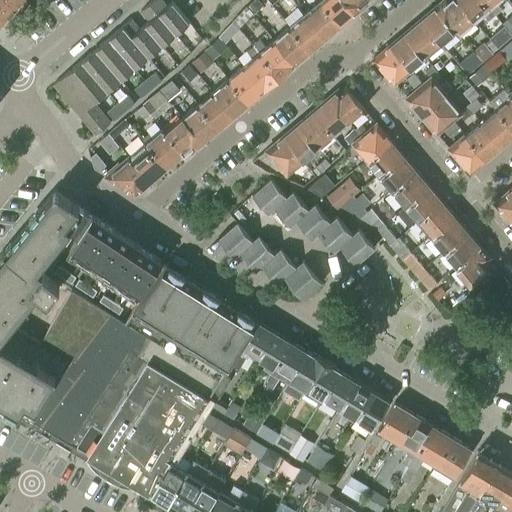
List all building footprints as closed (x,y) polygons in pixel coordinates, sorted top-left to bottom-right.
[(0,0),(0,22),(20,0),(0,0)] [(161,0),(153,0),(150,3),(175,33),(189,22),(172,1),(166,6),(161,0)] [(262,4),(258,0),(252,0),(247,6),(253,11),(254,12),(262,4)] [(320,0),(319,1),(339,25),(354,12),(344,0),(320,0)] [(344,0),(354,12),(364,3),(363,2),(364,0),(344,0)] [(441,0),(435,6),(458,34),(473,21),(455,0),(441,0)] [(455,0),(473,21),(482,13),(488,20),(494,14),(488,7),(482,0),(455,0)] [(482,0),(488,7),(494,14),(501,9),(495,2),(497,0),(482,0)] [(319,1),(304,14),(324,37),(339,25),(319,1)] [(149,20),(144,24),(161,45),(175,33),(150,3),(141,10),(149,20)] [(247,6),(245,5),(230,20),(231,21),(237,27),(253,11),(247,6)] [(435,6),(419,19),(440,43),(454,30),(457,34),(458,34),(435,6)] [(511,13),(502,22),(504,24),(511,33),(511,13)] [(304,14),(289,27),(309,50),(324,37),(304,14)] [(131,19),(122,26),(148,56),(161,45),(144,24),(139,29),(131,19)] [(419,19),(404,32),(425,56),(440,43),(419,19)] [(237,27),(231,21),(218,34),(219,36),(224,41),(237,27)] [(511,34),(511,33),(504,24),(489,37),(497,47),(511,34)] [(122,26),(109,37),(134,68),(148,56),(122,26)] [(289,27),(274,40),(294,63),(309,50),(289,27)] [(404,32),(389,45),(409,69),(425,56),(404,32)] [(219,36),(204,49),(205,50),(212,59),(227,46),(224,41),(219,36)] [(109,37),(95,49),(120,79),(134,68),(109,37)] [(511,38),(499,50),(505,57),(507,59),(511,54),(511,38)] [(258,53),(279,76),(294,63),(274,40),(265,47),(258,39),(251,44),(252,46),(258,53)] [(492,52),(483,41),(472,50),(482,61),(492,52)] [(409,69),(389,45),(383,50),(374,58),(383,70),(394,82),(409,69)] [(279,76),(258,53),(252,46),(246,51),(252,58),(243,66),(263,89),(279,76)] [(95,49),(81,60),(106,91),(119,80),(120,79),(95,49)] [(472,50),(472,49),(457,63),(466,74),(482,61),(472,50)] [(212,59),(205,50),(192,61),(200,71),(213,60),(212,59)] [(505,57),(499,50),(483,64),(490,71),(505,57)] [(81,60),(68,71),(93,102),(106,91),(81,60)] [(197,73),(188,63),(180,70),(181,71),(189,80),(197,73)] [(490,71),(483,64),(469,76),(476,85),(491,72),(490,71)] [(243,66),(228,78),(248,102),(263,89),(243,66)] [(93,102),(68,71),(53,83),(72,105),(95,134),(110,122),(93,102)] [(155,72),(145,80),(151,88),(161,79),(155,72)] [(421,114),(445,94),(452,88),(445,80),(438,86),(430,77),(407,97),(421,114)] [(228,78),(213,91),(232,115),(248,102),(228,78)] [(179,89),(171,79),(159,89),(167,99),(179,89)] [(151,88),(145,80),(134,89),(140,96),(151,88)] [(479,93),(471,84),(462,91),(469,101),(479,93)] [(338,89),(328,97),(348,121),(363,108),(346,87),(340,92),(338,89)] [(511,97),(507,91),(507,92),(504,87),(489,100),(495,107),(511,127),(511,97)] [(167,99),(159,89),(142,103),(150,112),(167,99)] [(213,91),(198,104),(217,128),(232,115),(213,91)] [(422,115),(436,132),(460,112),(446,95),(445,94),(421,114),(422,115)] [(128,95),(117,103),(123,111),(134,102),(128,95)] [(328,97),(313,110),(333,134),(348,121),(328,97)] [(123,111),(117,103),(107,112),(113,119),(123,111)] [(198,104),(182,117),(202,141),(217,128),(198,104)] [(511,127),(495,107),(480,121),(500,144),(511,134),(511,127)] [(313,110),(297,123),(317,147),(333,134),(313,110)] [(163,128),(162,128),(184,154),(189,149),(190,151),(202,141),(182,117),(166,131),(163,128)] [(459,126),(454,120),(443,129),(449,135),(459,126)] [(480,121),(464,134),(484,158),(500,144),(480,121)] [(297,123),(282,137),(302,160),(317,147),(297,123)] [(352,143),(365,158),(389,138),(383,131),(376,123),(352,143)] [(162,128),(145,142),(166,166),(182,152),(183,154),(184,154),(162,128)] [(108,133),(99,140),(109,153),(118,145),(108,133)] [(484,158),(464,134),(449,147),(469,171),(484,158)] [(302,160),(282,137),(266,150),(286,173),(302,160)] [(365,158),(358,164),(363,171),(370,165),(378,174),(402,154),(389,138),(365,158)] [(145,142),(129,157),(149,180),(166,166),(145,142)] [(129,157),(110,173),(104,166),(106,164),(95,152),(90,157),(94,168),(106,176),(134,193),(149,180),(129,157)] [(378,174),(391,189),(415,169),(402,154),(378,174)] [(330,162),(324,157),(312,167),(318,173),(330,162)] [(391,189),(404,205),(428,184),(415,169),(391,189)] [(335,183),(324,172),(305,187),(321,194),(335,183)] [(360,188),(348,176),(325,195),(336,208),(339,206),(353,194),(360,188)] [(268,213),(274,208),(274,207),(286,196),(286,195),(270,178),(250,195),(268,213)] [(404,205),(417,219),(441,199),(428,184),(404,205)] [(511,190),(510,188),(495,201),(511,221),(511,190)] [(57,244),(83,208),(54,189),(0,255),(0,280),(27,303),(31,298),(36,292),(46,300),(59,284),(37,267),(40,262),(43,264),(57,244)] [(290,226),(296,220),(295,220),(308,209),(308,208),(292,190),(286,195),(286,196),(274,207),(274,208),(290,226)] [(359,217),(366,211),(363,207),(370,201),(362,191),(355,197),(353,194),(339,206),(359,217)] [(417,219),(430,235),(454,215),(441,199),(417,219)] [(311,238),(318,233),(317,233),(330,221),(329,221),(314,203),(308,208),(308,209),(295,220),(296,220),(311,238)] [(377,228),(383,222),(370,207),(366,211),(359,217),(377,228)] [(160,260),(83,208),(57,244),(43,264),(50,268),(74,232),(77,235),(68,249),(137,295),(160,260)] [(430,235),(443,250),(466,230),(454,215),(430,235)] [(333,251),(340,246),(339,246),(352,234),(351,234),(336,216),(329,221),(330,221),(317,233),(318,233),(333,251)] [(234,257),(240,252),(239,251),(252,240),(236,222),(217,238),(234,257)] [(396,238),(383,222),(377,228),(387,242),(388,244),(396,238)] [(339,246),(340,246),(355,264),(361,259),(374,247),(358,228),(351,234),(352,234),(339,246)] [(443,250),(456,265),(479,245),(466,230),(443,250)] [(255,270),(261,265),(261,264),(274,253),(273,253),(258,235),(252,240),(239,251),(240,252),(255,270)] [(410,251),(398,236),(396,238),(388,244),(402,258),(410,251)] [(493,261),(490,263),(485,258),(488,255),(479,245),(456,265),(469,281),(475,288),(484,280),(499,268),(493,261)] [(277,283),(284,277),(295,266),(280,248),(273,253),(274,253),(261,264),(261,265),(277,283)] [(423,266),(410,251),(402,258),(429,288),(437,282),(423,266)] [(284,277),(302,298),(321,282),(302,260),(295,266),(284,277)] [(142,343),(214,387),(229,363),(256,319),(165,263),(124,321),(141,331),(140,331),(147,335),(142,343)] [(54,271),(71,282),(75,276),(58,264),(54,271)] [(74,284),(92,296),(96,289),(78,278),(74,284)] [(0,401),(4,403),(30,419),(109,312),(71,288),(40,341),(10,323),(27,303),(0,280),(0,401)] [(98,300),(118,313),(122,306),(103,293),(98,300)] [(139,484),(149,490),(168,459),(194,418),(201,407),(207,397),(214,387),(142,343),(147,335),(140,331),(141,331),(124,321),(109,312),(30,419),(71,443),(88,452),(88,453),(139,484)] [(273,330),(256,319),(230,363),(238,368),(247,354),(255,359),(273,330)] [(273,330),(255,359),(271,368),(289,340),(273,330)] [(289,340),(271,368),(267,376),(262,383),(271,388),(280,374),(288,378),(306,349),(289,340)] [(306,349),(288,378),(282,388),(298,398),(304,388),(323,358),(310,350),(309,352),(306,349)] [(323,358),(304,388),(321,398),(339,369),(335,367),(336,366),(323,358)] [(339,369),(321,398),(337,408),(355,379),(339,369)] [(230,379),(223,374),(205,402),(223,412),(228,404),(218,398),(230,379)] [(355,379),(337,408),(354,418),(371,389),(355,379)] [(371,389),(354,418),(370,428),(388,399),(371,389)] [(241,406),(231,399),(228,404),(223,412),(233,418),(234,417),(241,406)] [(378,428),(397,439),(414,412),(394,401),(378,428)] [(226,437),(233,426),(201,407),(194,418),(226,437)] [(256,432),(262,421),(265,416),(252,408),(243,423),(242,423),(256,432)] [(397,439),(409,447),(406,452),(407,452),(402,460),(408,464),(432,424),(414,412),(397,439)] [(273,442),(279,432),(262,421),(256,432),(273,442)] [(301,432),(284,422),(279,432),(273,442),(289,452),(300,434),(301,432)] [(451,435),(432,424),(408,464),(400,476),(409,481),(424,455),(435,462),(451,435)] [(250,437),(234,427),(224,442),(240,452),(244,447),(250,437)] [(314,442),(300,434),(289,452),(303,460),(304,457),(314,442)] [(357,451),(365,438),(358,434),(350,447),(357,451)] [(451,478),(454,474),(471,447),(451,435),(435,462),(432,467),(451,478)] [(267,446),(250,437),(244,447),(261,457),(267,446)] [(333,453),(316,444),(307,459),(307,460),(323,470),(333,453)] [(281,454),(267,446),(261,457),(259,460),(273,468),(281,454)] [(451,511),(465,511),(496,462),(477,451),(457,483),(465,488),(451,511)] [(300,467),(283,457),(274,474),(290,483),(295,476),(300,467)] [(149,490),(166,501),(185,469),(168,459),(149,490)] [(478,511),(482,506),(489,511),(493,505),(511,473),(511,471),(496,462),(465,511),(478,511)] [(312,473),(301,466),(300,467),(295,476),(306,483),(312,474),(312,473)] [(249,511),(251,509),(244,504),(263,473),(254,468),(241,489),(227,511),(249,511)] [(168,499),(184,509),(202,479),(185,469),(166,501),(167,501),(168,499)] [(184,509),(189,511),(204,511),(218,489),(224,479),(208,469),(202,479),(184,509)] [(488,511),(511,511),(511,473),(489,511),(488,511)] [(370,485),(350,474),(341,489),(361,501),(369,487),(370,485)] [(334,486),(317,476),(312,485),(329,495),(329,494),(334,486)] [(218,489),(204,511),(227,511),(241,489),(233,484),(227,494),(218,489)] [(388,498),(369,487),(361,501),(380,511),(388,498)] [(340,511),(346,504),(329,494),(329,495),(322,505),(333,511),(340,511)]
